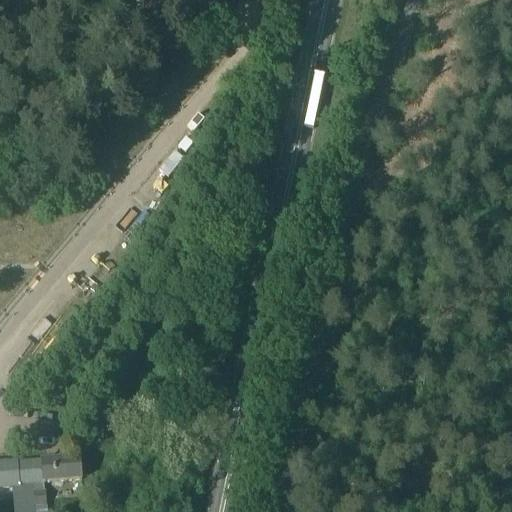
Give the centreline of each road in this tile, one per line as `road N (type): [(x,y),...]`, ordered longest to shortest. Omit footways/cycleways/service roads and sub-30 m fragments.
road 1 (unclassified): [(281,511),(319,323),(416,0)]
road 2 (primary): [(224,511),(330,0)]
